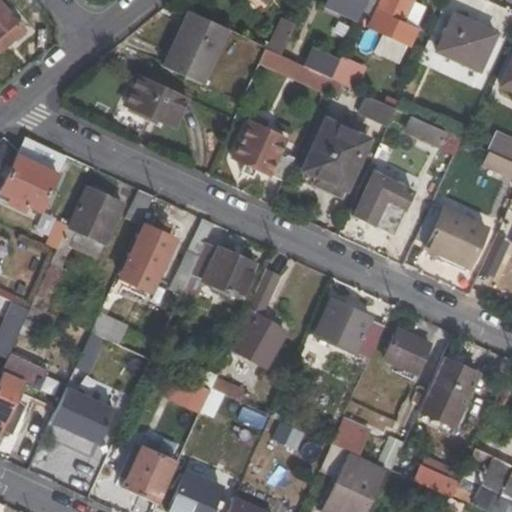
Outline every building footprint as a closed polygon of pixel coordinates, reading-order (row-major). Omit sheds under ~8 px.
[(326,0),(324,5),(356,20),(359,13),(364,0),(326,0)] [(364,0),(359,13),(373,19),(370,25),(381,30),(378,35),(405,46),(413,28),(401,22),(410,3),(411,0),(364,0)] [(413,28),(423,9),(410,3),(401,22),(413,28)] [(0,48),(20,33),(0,7),(0,48)] [(202,85),(227,31),(184,11),(159,65),(202,85)] [(477,70),(493,35),(451,16),(435,51),(477,70)] [(286,38),(276,34),(268,50),(278,55),(286,38)] [(278,55),(268,50),(264,48),(259,59),(324,89),(329,78),(313,71),(278,55)] [(340,55),(334,68),(329,78),(341,84),(355,90),(365,67),(340,55)] [(511,90),(511,57),(500,85),(511,90)] [(334,68),(317,61),(313,71),(329,78),(334,68)] [(173,129),(187,99),(135,75),(121,104),(173,129)] [(341,84),(329,78),(324,89),(323,90),(336,95),(341,84)] [(365,95),(356,113),(384,128),(394,108),(382,102),(365,95)] [(397,102),(384,97),(382,102),(394,108),(397,102)] [(436,149),(444,131),(408,115),(401,132),(436,149)] [(308,185),(339,200),(366,140),(324,121),(302,170),(312,175),(308,185)] [(251,179),(256,169),(281,182),(292,158),(279,153),(284,141),(245,123),(230,157),(242,163),(237,173),(251,179)] [(38,211),(64,157),(23,139),(0,189),(0,192),(7,196),(4,205),(24,215),(28,206),(38,211)] [(400,209),(407,192),(371,175),(353,215),(374,224),(384,202),(400,209)] [(66,226),(54,250),(50,260),(29,306),(44,313),(64,270),(60,269),(76,232),(104,244),(122,204),(84,187),(66,226)] [(137,190),(123,219),(138,225),(144,212),(151,197),(137,190)] [(416,193),(397,236),(412,243),(416,237),(429,209),(432,200),(416,193)] [(160,219),(167,204),(151,197),(144,212),(160,219)] [(440,214),(429,209),(416,237),(427,241),(440,214)] [(442,209),(440,214),(427,241),(425,247),(466,266),(483,227),(442,209)] [(169,290),(180,295),(204,242),(212,225),(201,220),(169,290)] [(66,226),(57,222),(46,246),(54,250),(66,226)] [(141,227),(114,285),(145,299),(170,240),(164,238),(167,228),(151,222),(148,230),(141,227)] [(507,242),(494,237),(477,272),(491,277),(507,242)] [(245,277),(251,263),(204,242),(180,295),(178,298),(193,305),(203,281),(239,297),(248,279),(245,277)] [(46,246),(41,256),(50,260),(54,250),(46,246)] [(278,277),(263,270),(236,328),(242,331),(232,349),(264,367),(283,334),(258,319),(278,277)] [(327,300),(312,335),(367,361),(384,326),(327,300)] [(0,344),(10,349),(28,309),(19,305),(0,344)] [(38,326),(44,313),(29,306),(28,309),(10,349),(21,354),(35,325),(38,326)] [(122,328),(96,316),(88,333),(111,343),(115,345),(122,328)] [(382,359),(415,375),(430,345),(396,329),(382,359)] [(96,373),(111,343),(88,333),(74,363),(96,373)] [(56,404),(67,381),(7,355),(4,360),(0,368),(0,373),(1,374),(20,383),(16,393),(54,410),(56,404)] [(475,375),(440,359),(416,410),(452,426),(475,375)] [(120,391),(72,369),(67,381),(56,404),(75,413),(74,416),(103,430),(120,391)] [(16,393),(20,383),(1,374),(0,375),(0,431),(8,436),(23,404),(14,399),(16,393)] [(166,399),(198,413),(207,392),(176,377),(166,399)] [(241,390),(214,378),(209,388),(224,395),(236,400),(241,390)] [(213,419),(224,395),(209,388),(207,392),(198,413),(213,419)] [(275,441),(292,449),(299,434),(282,425),(275,441)] [(319,455),(325,441),(307,433),(301,446),(319,455)] [(126,470),(120,487),(153,503),(173,461),(132,442),(121,467),(126,470)] [(346,456),(348,451),(333,445),(323,469),(339,476),(321,511),(361,511),(381,472),(346,456)] [(386,448),(378,465),(390,470),(398,452),(386,448)] [(460,481),(453,496),(487,511),(511,511),(511,469),(511,471),(500,466),(501,462),(471,448),(457,480),(460,481)] [(455,483),(417,466),(411,480),(449,498),(455,483)] [(184,473),(165,511),(208,511),(219,488),(184,473)] [(267,511),(233,496),(225,511),(267,511)]
